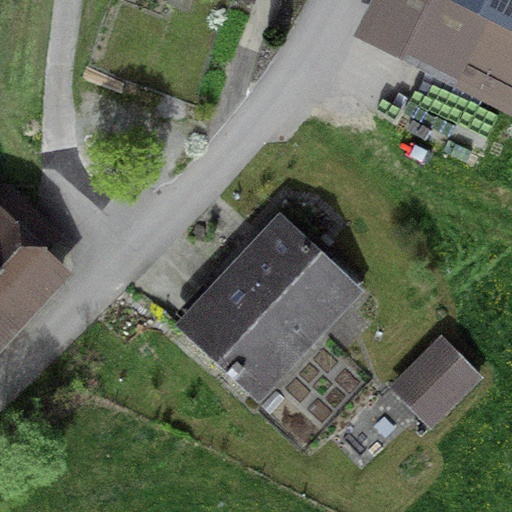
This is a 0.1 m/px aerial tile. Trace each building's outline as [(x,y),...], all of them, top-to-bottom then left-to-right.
[(229,0),(255,9),(257,0),(229,0)] [(511,0),(377,0),(360,35),(511,111),(511,0)] [(30,255),(52,232),(15,197),(0,213),(0,328),(50,274),(30,255)] [(232,381),(235,377),(256,396),(355,290),(282,222),(182,328),(229,371),(226,375),(232,381)] [(413,370),(448,406),(476,378),(441,342),(413,370)]
